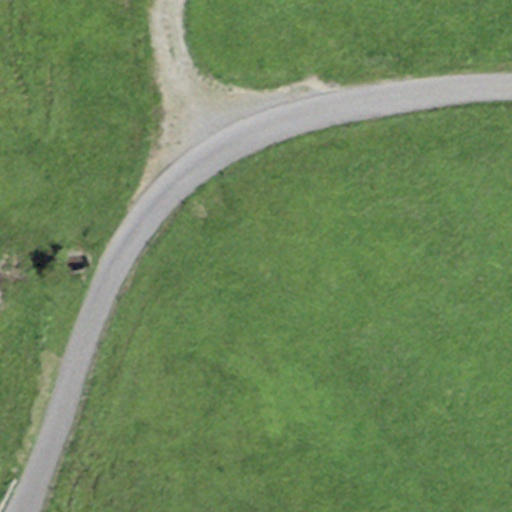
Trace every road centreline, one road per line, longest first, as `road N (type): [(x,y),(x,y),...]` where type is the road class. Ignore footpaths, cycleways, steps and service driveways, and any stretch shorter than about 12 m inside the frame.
road 1 (unclassified): [(511,83),(433,88),(274,120),(221,146),(148,207),(101,292),(23,511)]
road 2 (track): [(171,0),(180,86),(221,146)]
